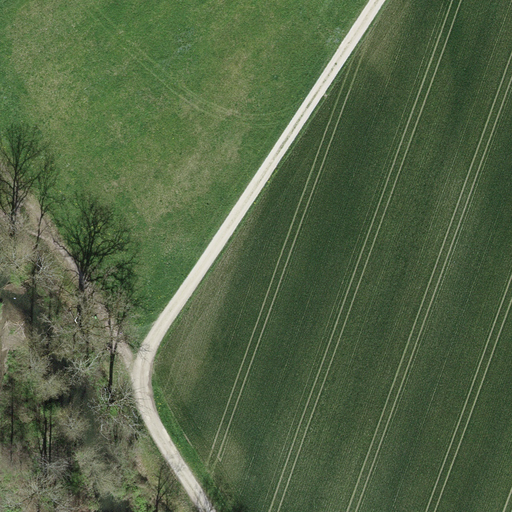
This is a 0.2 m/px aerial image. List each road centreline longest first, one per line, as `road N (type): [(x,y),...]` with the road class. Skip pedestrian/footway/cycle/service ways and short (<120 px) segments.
road 1 (track): [(138,380),(152,338),(374,0)]
road 2 (track): [(138,380),(22,190)]
road 3 (track): [(205,511),(148,416),(138,380)]
